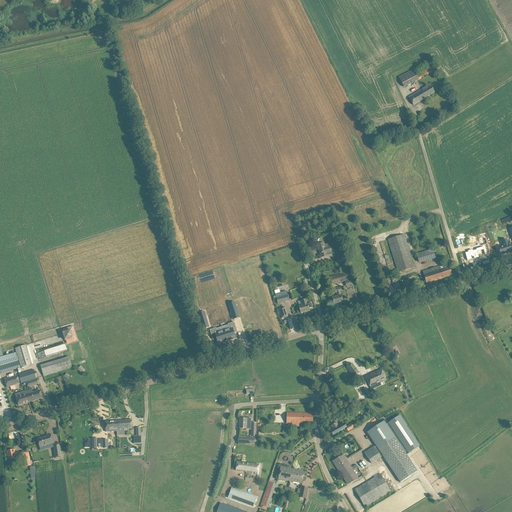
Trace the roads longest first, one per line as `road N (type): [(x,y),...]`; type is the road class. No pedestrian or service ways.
road 1 (tertiary): [(0,429),(320,328)]
road 2 (unclassified): [(462,283),(419,135)]
road 3 (tertiary): [(462,283),(320,328)]
road 4 (unclassified): [(348,511),(322,463),(318,399)]
